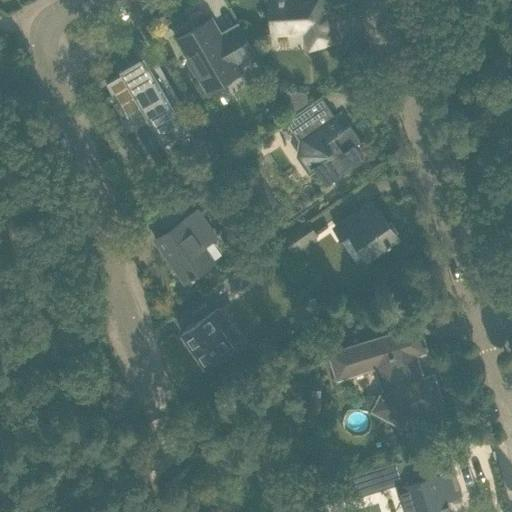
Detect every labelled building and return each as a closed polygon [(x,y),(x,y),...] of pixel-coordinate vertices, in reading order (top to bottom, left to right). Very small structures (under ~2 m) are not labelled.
[(268,0),(271,33),(304,32),(309,48),(335,40),(323,2),(319,3),(315,0),(314,0),(268,0)] [(229,94),(222,81),(241,70),(237,63),(254,53),(241,30),(223,40),(211,18),(176,38),(189,60),(186,61),(194,76),(197,74),(206,90),(209,89),(216,101),(219,103),(223,103),(227,101),(229,98),(229,94)] [(162,143),(186,130),(187,129),(175,107),(182,103),(157,62),(150,66),(144,55),(119,69),(121,73),(106,82),(114,96),(116,100),(113,101),(122,117),(126,114),(127,117),(142,108),(162,143)] [(317,98),(287,119),(300,138),(298,154),(308,169),(313,166),(325,184),(340,174),(339,172),(347,166),(348,168),(363,158),(354,144),(360,140),(349,124),(343,128),(334,115),(331,118),(317,98)] [(308,103),(286,104),(292,114),(308,103)] [(198,135),(206,131),(196,114),(189,118),(198,135)] [(364,206),(348,217),(334,227),(342,238),(350,232),(367,256),(396,236),(379,210),(371,216),(364,206)] [(197,210),(172,228),(155,239),(184,281),(212,262),(201,246),(215,236),(197,210)] [(306,223),(283,238),(291,250),(314,235),(306,223)] [(249,262),(223,280),(230,291),(257,273),(249,262)] [(291,286),(285,290),(291,301),(298,297),(291,286)] [(195,324),(182,333),(205,366),(233,347),(220,328),(228,323),(218,308),(195,324)] [(418,326),(360,343),(326,354),(333,375),(374,363),(383,391),(373,410),(395,422),(401,410),(418,405),(421,413),(442,406),(432,375),(422,378),(415,354),(425,351),(418,326)] [(317,336),(321,347),(337,342),(334,331),(317,336)] [(258,341),(256,346),(257,349),(260,352),(263,353),(267,352),(270,349),(271,346),(269,341),(266,339),(261,339),(258,341)] [(310,375),(308,411),(319,411),(321,375),(310,375)] [(398,461),(345,477),(352,498),(398,484),(398,486),(405,511),(448,511),(446,506),(449,505),(448,502),(446,502),(445,499),(461,494),(459,489),(461,489),(460,488),(459,488),(455,475),(456,475),(456,474),(454,474),(453,469),(405,484),(398,461)]
